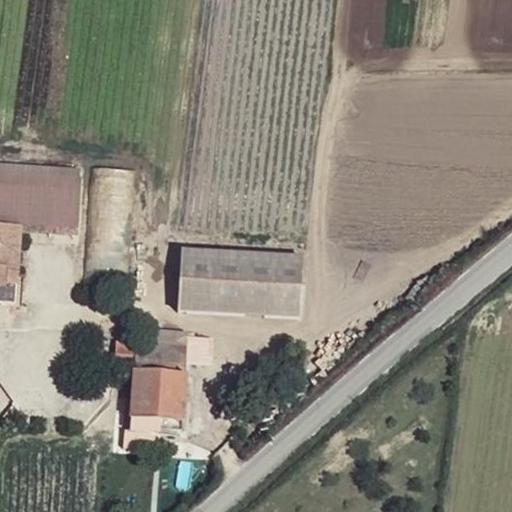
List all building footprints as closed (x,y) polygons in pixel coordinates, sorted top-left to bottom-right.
[(0,302),(15,304),(20,232),(77,236),(82,170),(0,164),(0,302)] [(88,239),(88,287),(125,287),(125,240),(88,239)] [(301,252),(190,248),(178,247),(176,307),(299,312),(301,252)] [(138,341),(139,341),(183,343),(184,333),(185,327),(140,325),(138,341)] [(207,335),(184,333),(183,343),(191,345),(206,347),(207,335)] [(115,365),(125,366),(127,339),(115,339),(115,365)] [(138,341),(127,339),(125,366),(136,365),(139,341),(138,341)] [(183,343),(139,341),(136,365),(131,429),(184,432),(191,345),(183,343)]
